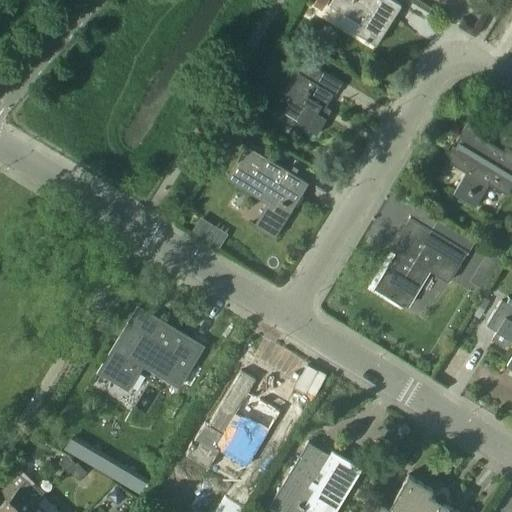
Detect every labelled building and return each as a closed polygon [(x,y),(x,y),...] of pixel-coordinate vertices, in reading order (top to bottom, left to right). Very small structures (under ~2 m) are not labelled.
[(376,46),(401,5),(393,0),(331,0),(329,5),(360,24),(355,33),(365,39),(364,41),(369,43),(370,42),(376,46)] [(335,96),(343,83),(323,70),(322,72),(307,63),(306,64),(296,58),(290,69),(296,73),(284,94),(290,98),(282,111),(296,120),(295,122),(316,135),(326,118),(321,115),(333,95),(335,96)] [(502,150),(476,134),(480,127),(467,119),(455,140),(457,142),(454,147),(452,145),(443,159),(465,172),(453,192),(475,206),(488,184),(506,195),(511,185),(511,149),(505,145),(502,150)] [(309,182),(296,174),(289,170),(247,144),(226,179),(256,197),(261,189),(272,196),(256,223),(252,220),(250,223),(274,238),(309,182)] [(416,206),(411,215),(432,228),(438,219),(416,206)] [(432,228),(411,215),(410,215),(399,233),(404,236),(373,289),(402,307),(427,265),(450,279),(468,250),(432,228)] [(511,355),(506,366),(511,370),(511,306),(501,300),(486,326),(495,332),(490,339),(504,348),(508,340),(511,341),(511,355)] [(98,371),(126,388),(138,369),(126,362),(134,348),(168,369),(163,377),(177,385),(201,347),(137,308),(98,371)] [(267,429),(245,415),(247,412),(238,406),(255,379),(241,371),(208,425),(204,423),(192,443),(190,441),(187,447),(189,448),(185,455),(207,469),(219,450),(245,466),(267,429)] [(284,511),(308,511),(310,510),(313,511),(329,511),(358,465),(336,452),(330,461),(320,455),(323,450),(308,441),(270,503),(284,511)] [(66,456),(59,463),(68,471),(75,464),(66,456)] [(70,471),(78,479),(85,472),(77,464),(70,471)] [(9,497),(5,501),(0,505),(0,511),(28,511),(37,503),(43,497),(17,471),(1,488),(9,497)] [(459,511),(429,494),(432,489),(407,474),(388,506),(380,501),(373,511),(459,511)] [(108,493),(117,501),(122,496),(114,488),(108,493)] [(45,511),(37,503),(28,511),(45,511)]
